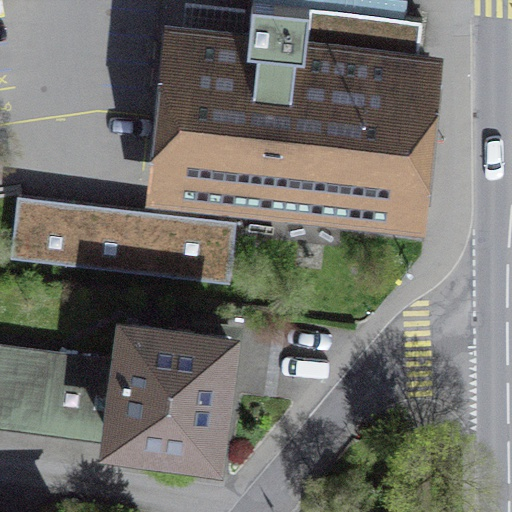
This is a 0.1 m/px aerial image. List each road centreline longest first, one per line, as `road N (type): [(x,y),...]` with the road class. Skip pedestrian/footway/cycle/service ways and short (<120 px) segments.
road 1 (residential): [(260,511),(363,388),(417,359),(506,344)]
road 2 (secondary): [(506,344),(508,511)]
